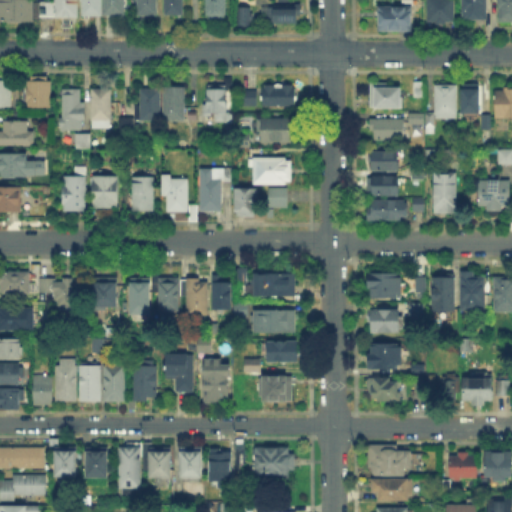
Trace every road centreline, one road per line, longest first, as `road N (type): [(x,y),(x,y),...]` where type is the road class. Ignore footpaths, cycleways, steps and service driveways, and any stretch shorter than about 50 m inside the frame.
road 1 (residential): [(0,423),(511,426)]
road 2 (residential): [(0,240),(511,243)]
road 3 (residential): [(0,52),(511,53)]
road 4 (residential): [(332,0),(331,511)]
